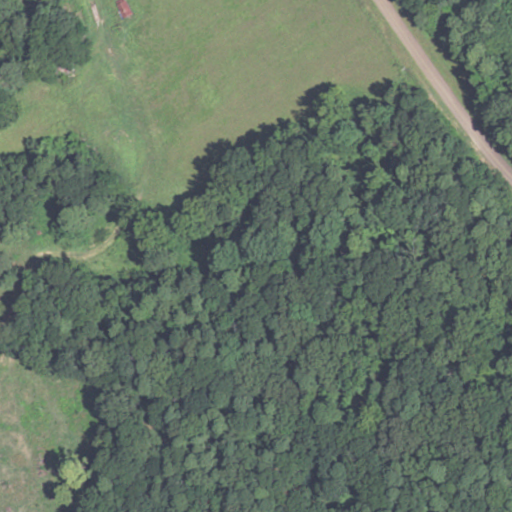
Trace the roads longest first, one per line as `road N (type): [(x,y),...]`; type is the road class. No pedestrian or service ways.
road 1 (residential): [(0,318),(17,308),(76,318),(211,383),(256,383),(311,328),(316,273),(201,173),(191,98),(107,0)]
road 2 (residential): [(380,0),(511,182)]
